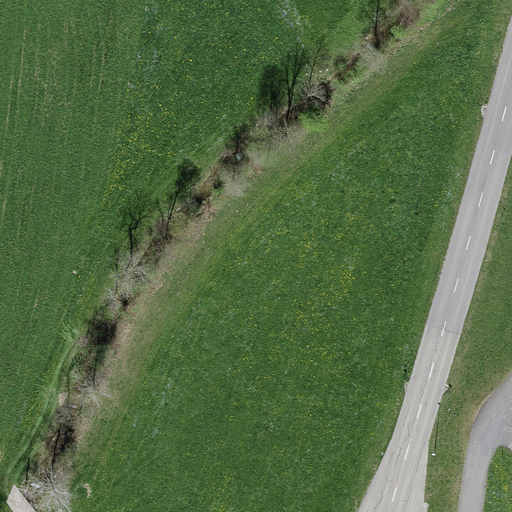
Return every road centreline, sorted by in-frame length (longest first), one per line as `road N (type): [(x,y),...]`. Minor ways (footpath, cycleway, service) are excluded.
road 1 (secondary): [(511,79),(387,511)]
road 2 (residential): [(470,511),(483,438),(511,396)]
